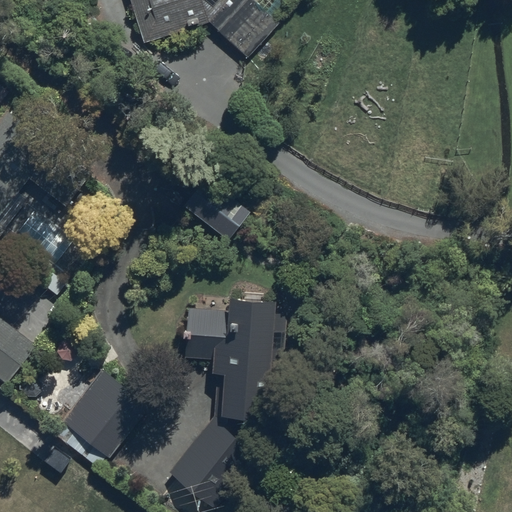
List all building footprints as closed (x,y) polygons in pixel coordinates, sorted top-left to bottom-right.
[(130,0),(144,42),(210,21),(249,57),(280,21),(256,0),(130,0)] [(95,166),(10,105),(0,117),(0,216),(30,178),(68,205),(95,166)] [(251,211),(207,174),(185,202),(229,238),(251,211)] [(271,415),(279,296),(232,294),(231,308),(190,306),(189,325),(186,325),(185,336),(187,336),(186,355),(214,356),(214,370),(217,370),(214,412),(168,469),(217,508),(262,450),(239,432),(245,424),(230,412),(271,415)] [(38,345),(0,314),(0,377),(8,383),(38,345)] [(150,405),(103,367),(62,418),(109,456),(150,405)]
